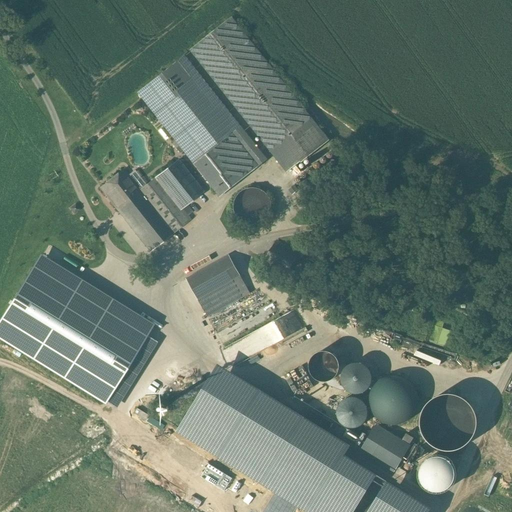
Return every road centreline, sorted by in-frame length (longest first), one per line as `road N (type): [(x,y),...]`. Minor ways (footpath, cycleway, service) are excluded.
road 1 (unclassified): [(0,30),(52,110),(97,230),(118,255),(133,259),(511,189)]
road 2 (track): [(441,511),(511,362)]
